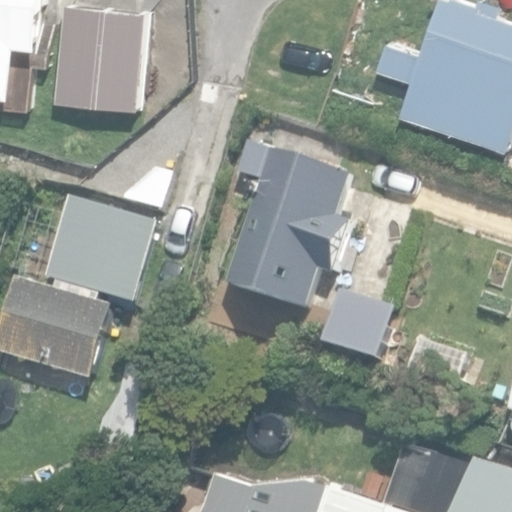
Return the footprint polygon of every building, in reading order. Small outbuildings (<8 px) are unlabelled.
[(0,0),(0,91),(20,94),(24,46),(47,48),(50,0),(0,0)] [(419,75),(406,113),(511,147),(511,12),(504,10),(507,0),(446,0),(431,46),(395,34),(385,64),(419,75)] [(61,100),(143,105),(152,9),(71,1),(61,100)] [(451,353),(489,230),(356,187),(367,141),(262,112),(243,173),(256,178),(212,311),(321,345),(338,333),(343,319),(451,353)] [(167,209),(178,174),(160,168),(127,199),(167,209)] [(3,352),(100,380),(121,307),(91,299),(93,292),(144,306),(169,224),(78,197),(53,279),(60,281),(58,289),(24,279),(3,352)] [(478,466),(407,444),(388,507),(306,483),(258,486),(220,474),(208,511),(511,511),(511,469),(480,460),(478,466)]
